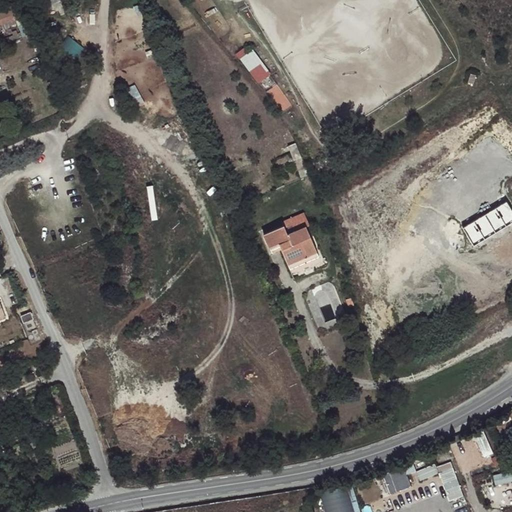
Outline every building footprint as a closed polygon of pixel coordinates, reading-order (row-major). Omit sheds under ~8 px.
[(0,24),(16,18),(23,36),(31,33),(24,15),(18,1),(0,7),(0,24)] [(76,56),(84,46),(71,35),(66,40),(69,43),(65,48),(76,56)] [(254,48),(241,57),(259,82),(272,73),(254,48)] [(283,110),(292,106),(283,87),(274,92),(283,110)] [(299,154),(293,140),(285,143),(291,158),(299,154)] [(474,242),(511,223),(511,206),(510,202),(465,224),(474,242)] [(283,223),(287,232),(305,223),(308,222),(304,213),(283,223)] [(262,232),(269,248),(278,244),(280,248),(288,267),(318,254),(305,223),(287,232),(283,223),(262,232)] [(28,310),(18,315),(21,321),(30,317),(28,310)] [(484,428),(475,432),(486,456),(496,452),(484,428)] [(453,460),(438,465),(450,500),(465,495),(453,460)] [(422,479),(439,472),(436,463),(419,469),(422,479)] [(385,472),(391,493),(413,486),(407,465),(385,472)] [(497,482),(511,480),(511,469),(496,471),(497,482)] [(360,511),(362,511),(354,483),(322,492),(327,511),(360,511)]
